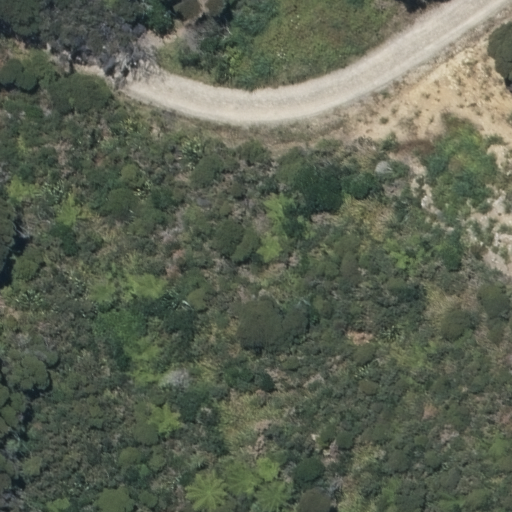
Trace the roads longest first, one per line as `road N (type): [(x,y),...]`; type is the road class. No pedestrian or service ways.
road 1 (track): [(511,16),(431,83),(292,127),(198,140)]
road 2 (track): [(198,140),(96,108),(0,62)]
